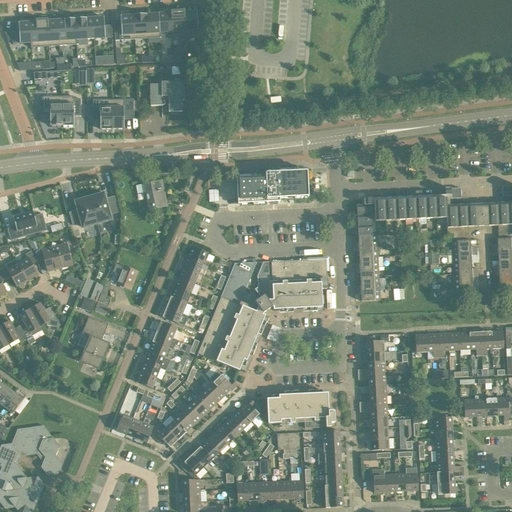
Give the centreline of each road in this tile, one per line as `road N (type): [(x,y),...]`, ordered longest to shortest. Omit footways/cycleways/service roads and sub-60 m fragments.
road 1 (tertiary): [(31,163),(331,138)]
road 2 (tertiary): [(331,138),(511,115)]
road 3 (unclassified): [(344,365),(334,188)]
road 4 (residential): [(481,181),(334,188)]
